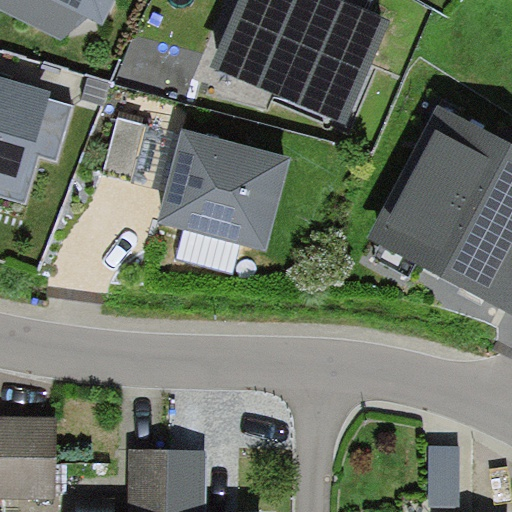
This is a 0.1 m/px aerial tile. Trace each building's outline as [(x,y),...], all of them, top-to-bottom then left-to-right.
[(56,0),(104,21),(113,0),(56,0)] [(384,16),(343,0),(239,0),(211,71),(342,122),(384,16)] [(0,83),(0,190),(26,198),(38,153),(60,159),(75,105),(0,83)] [(511,146),(445,107),(374,226),(511,307),(511,146)] [(151,127),(119,120),(106,180),(138,187),(151,127)] [(267,253),(290,161),(181,134),(158,226),(267,253)] [(23,424),(0,423),(0,490),(22,491),(23,424)] [(23,424),(22,491),(56,491),(57,425),(23,424)] [(197,511),(197,455),(128,456),(128,511),(197,511)] [(441,461),(440,511),(467,511),(467,461),(441,461)]
